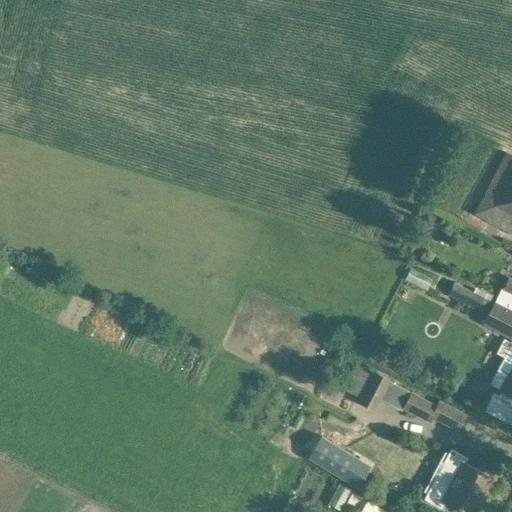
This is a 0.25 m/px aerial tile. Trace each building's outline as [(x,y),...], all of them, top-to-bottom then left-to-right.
[(511,157),(505,154),(473,214),(511,234),(511,157)] [(511,278),(510,277),(503,289),(511,293),(511,278)] [(446,297),(482,315),(492,296),(477,288),(474,294),(453,283),(446,297)] [(511,297),(500,292),(494,302),(511,311),(511,338),(511,339),(510,343),(511,343),(511,297)] [(511,338),(511,311),(494,302),(483,324),(511,339),(511,338)] [(490,384),(511,395),(511,343),(510,343),(503,339),(496,353),(511,361),(511,370),(510,375),(498,368),(490,384)] [(358,402),(369,407),(375,396),(380,399),(389,381),(372,373),(358,402)] [(466,415),(439,400),(436,405),(410,393),(402,409),(429,422),(432,417),(457,431),(466,415)] [(496,398),(491,396),(482,414),(511,428),(511,426),(511,401),(498,394),(496,398)] [(321,437),(308,458),(345,481),(359,459),(321,437)] [(440,480),(435,477),(424,499),(441,508),(442,507),(440,506),(443,500),(465,511),(475,511),(481,501),(478,500),(490,477),(463,463),(466,458),(467,459),(468,457),(450,448),(443,462),(448,465),(440,480)] [(388,511),(367,500),(359,511),(388,511)]
